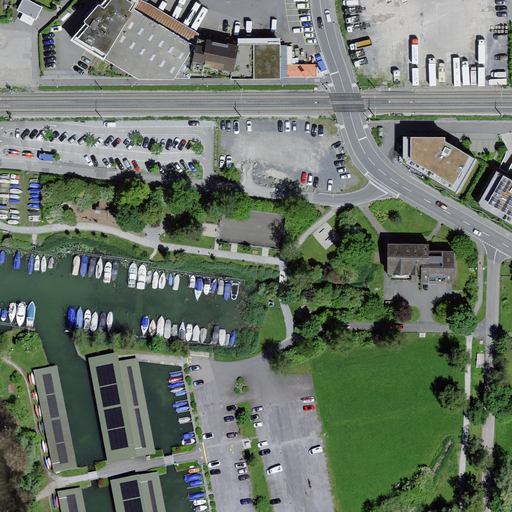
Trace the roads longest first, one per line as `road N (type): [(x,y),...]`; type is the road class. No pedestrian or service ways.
road 1 (track): [(219,454),(53,481),(26,384),(0,360)]
road 2 (residential): [(485,511),(500,243)]
road 3 (residential): [(382,172),(358,141),(320,0)]
road 4 (residential): [(382,172),(500,243)]
